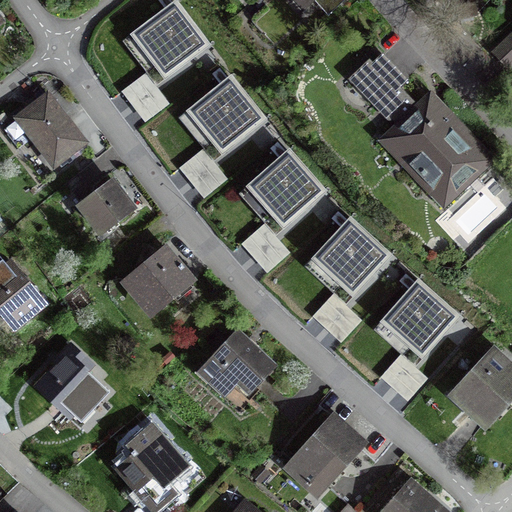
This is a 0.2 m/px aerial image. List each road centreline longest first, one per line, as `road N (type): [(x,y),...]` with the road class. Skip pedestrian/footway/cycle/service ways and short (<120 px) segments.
road 1 (residential): [(12,0),(253,305),(482,511)]
road 2 (residential): [(377,0),(511,140)]
